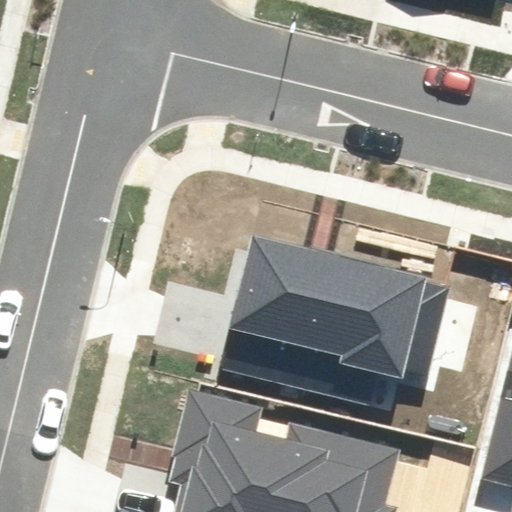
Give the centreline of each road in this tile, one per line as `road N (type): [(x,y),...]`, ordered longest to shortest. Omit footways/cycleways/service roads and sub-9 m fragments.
road 1 (residential): [(112,19),(0,467)]
road 2 (residential): [(112,19),(511,126)]
